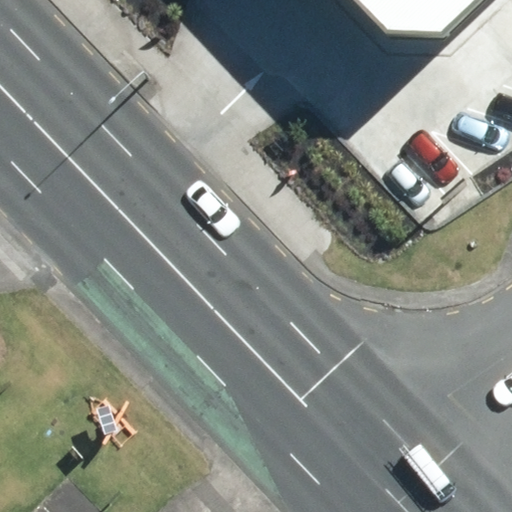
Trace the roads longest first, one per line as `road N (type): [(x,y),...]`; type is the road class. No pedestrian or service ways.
road 1 (primary): [(0,90),(389,491)]
road 2 (unclassified): [(511,372),(389,491)]
